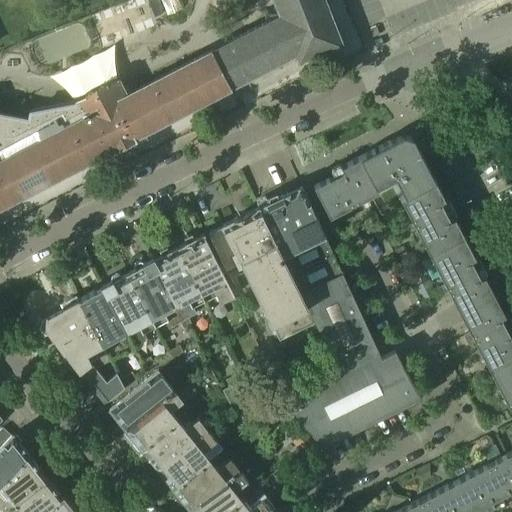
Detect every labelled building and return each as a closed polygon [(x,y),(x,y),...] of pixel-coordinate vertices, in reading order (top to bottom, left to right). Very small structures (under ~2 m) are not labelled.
[(148,0),(155,16),(163,12),(158,0),(148,0)] [(325,0),(274,0),(280,14),(187,62),(206,100),(295,54),(299,61),(343,44),(325,0)] [(149,24),(140,1),(94,19),(103,42),(149,24)] [(0,172),(14,199),(125,142),(130,152),(160,137),(154,127),(206,100),(187,62),(127,93),(118,76),(108,81),(107,80),(85,92),(86,94),(75,99),(75,100),(83,116),(45,135),(39,138),(0,158),(0,172)] [(0,206),(14,199),(0,172),(0,158),(39,138),(45,135),(83,116),(75,100),(29,109),(27,116),(0,110),(0,206)] [(434,178),(424,158),(413,136),(403,133),(361,155),(377,185),(395,176),(404,193),(434,178)] [(343,170),(314,185),(330,215),(380,189),(377,185),(361,155),(341,165),(343,170)] [(450,219),(445,209),(440,200),(445,198),(434,178),(404,193),(400,196),(430,254),(465,236),(455,216),(450,219)] [(282,194),(259,206),(314,321),(335,367),(282,395),(323,446),(383,417),(423,398),(395,349),(382,355),(302,186),(282,195),(282,194)] [(240,261),(271,324),(279,339),(314,321),(259,206),(247,211),(247,210),(233,217),(234,218),(222,223),(223,225),(209,232),(227,267),(240,261)] [(186,241),(178,245),(204,303),(216,297),(220,304),(232,298),(236,306),(240,303),(204,232),(186,241)] [(470,331),(476,341),(490,370),(511,358),(511,333),(510,334),(501,316),(505,314),(497,298),(485,275),(480,277),(471,259),(475,256),(465,236),(430,254),(445,283),(451,293),(462,315),(467,325),(470,331)] [(204,303),(178,245),(155,258),(154,256),(152,257),(186,329),(190,326),(187,319),(195,315),(193,309),(204,303)] [(136,268),(128,272),(153,328),(166,321),(169,328),(178,324),(182,331),(186,329),(152,257),(144,262),(145,263),(144,263),(143,261),(140,260),(135,262),(135,266),(136,268)] [(141,334),(153,328),(128,272),(121,276),(120,274),(117,272),(112,274),(112,277),(113,280),(112,280),(112,279),(103,284),(104,285),(138,353),(143,350),(139,343),(144,341),(141,334)] [(420,282),(416,274),(408,278),(412,286),(420,282)] [(435,293),(428,280),(416,286),(423,300),(435,293)] [(438,286),(444,297),(451,293),(445,283),(438,286)] [(87,294),(79,298),(92,323),(107,352),(118,346),(122,352),(131,347),(135,355),(138,353),(104,285),(96,289),(87,294)] [(52,333),(58,341),(92,323),(79,298),(77,299),(72,296),(64,301),(64,306),(42,319),(43,321),(41,327),(46,333),(52,333)] [(58,341),(67,353),(65,358),(70,366),(77,366),(95,390),(106,381),(96,367),(111,359),(107,352),(92,323),(58,341)] [(476,341),(470,331),(464,334),(469,345),(476,341)] [(168,351),(173,359),(182,351),(179,345),(168,351)] [(154,362),(150,356),(143,359),(146,368),(154,362)] [(511,358),(490,370),(511,411),(511,358)] [(127,428),(175,389),(159,368),(110,407),(127,428)] [(132,368),(120,378),(124,386),(136,377),(132,368)] [(279,382),(274,371),(269,375),(275,383),(279,382)] [(124,386),(118,374),(97,391),(105,401),(124,386)] [(239,381),(225,393),(233,408),(250,395),(239,381)] [(143,447),(179,418),(172,409),(184,399),(175,389),(127,428),(143,447)] [(186,427),(179,418),(143,447),(160,468),(208,428),(199,417),(186,427)] [(2,426),(0,429),(0,445),(11,434),(2,426)] [(217,439),(208,428),(160,468),(175,487),(211,458),(205,450),(217,439)] [(11,434),(0,445),(0,483),(29,453),(13,432),(11,434)] [(492,499),(501,494),(510,490),(511,493),(511,450),(456,479),(472,511),(478,511),(494,504),(492,499)] [(29,453),(0,483),(0,511),(3,511),(47,476),(29,453)] [(211,458),(175,487),(174,488),(191,508),(240,468),(231,457),(218,467),(211,458)] [(250,479),(240,468),(191,508),(193,511),(225,511),(243,498),(237,490),(250,479)] [(43,511),(63,495),(47,476),(3,511),(43,511)] [(472,511),(456,479),(398,509),(399,511),(472,511)] [(76,511),(63,495),(43,511),(76,511)] [(225,511),(266,511),(272,508),(263,497),(250,507),(243,498),(225,511)]
